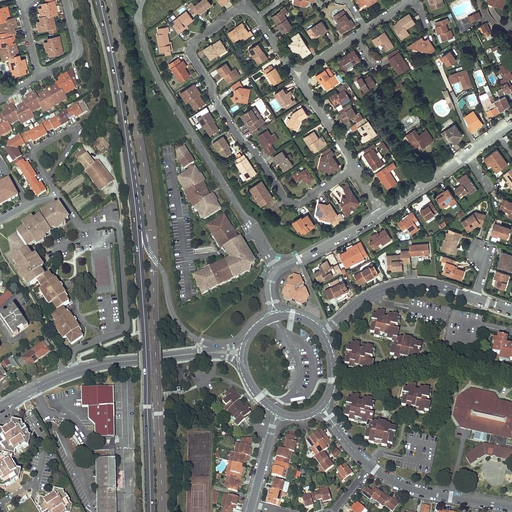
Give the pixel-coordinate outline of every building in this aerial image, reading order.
[(191,2),(188,4),(195,14),(198,11),(199,12),(206,7),(211,4),(208,0),(199,0),(193,5),(191,2)] [(57,14),(54,1),(43,4),(44,8),(39,9),(41,18),(52,15),(57,14)] [(8,15),(6,6),(0,7),(0,20),(4,20),(4,16),(8,15)] [(350,19),(343,9),(335,14),(340,22),(338,23),(336,24),(341,32),(345,29),(348,27),(349,28),(355,24),(351,18),(350,19)] [(279,27),(282,32),(291,26),(281,10),(273,15),(278,22),(276,23),(279,27)] [(174,23),(171,25),(177,33),(180,30),(179,29),(185,24),(192,19),(185,11),(172,20),(174,23)] [(480,17),(477,12),(470,15),(473,21),(480,17)] [(400,24),(394,28),(399,36),(408,31),(406,28),(415,22),(409,13),(403,17),(400,19),(401,21),(400,24)] [(55,27),(52,15),(41,18),(41,22),(37,23),(39,31),(55,27)] [(16,26),(14,17),(4,20),(0,20),(0,28),(1,34),(12,31),(11,27),(16,26)] [(449,22),(447,17),(435,21),(437,25),(435,26),(437,29),(438,33),(439,33),(441,32),(444,40),(453,37),(450,29),(448,30),(446,24),(449,22)] [(392,25),(394,28),(400,24),(401,21),(400,19),(397,20),(397,23),(392,25)] [(327,28),(321,20),(306,29),(311,36),(319,32),(320,33),(327,28)] [(484,32),(490,29),(487,22),(480,25),(484,32)] [(233,30),(228,33),(233,41),(239,37),(241,36),(243,39),(252,33),(250,30),(248,31),(243,25),(236,29),(236,28),(233,30)] [(156,34),(159,51),(162,50),(169,49),(168,41),(167,34),(168,33),(167,26),(157,28),(158,33),(156,34)] [(14,39),(12,31),(1,34),(0,33),(0,46),(10,44),(9,40),(14,39)] [(394,45),(384,31),(376,36),(372,38),(376,45),(381,42),(386,50),(394,45)] [(306,43),(298,32),(291,37),(293,40),(290,42),(294,48),(298,49),(299,51),(301,54),(309,48),(306,43)] [(62,52),(58,36),(50,38),(50,42),(44,43),(46,52),(50,51),(51,55),(62,52)] [(431,52),(435,49),(428,39),(424,41),(419,45),(417,41),(412,44),(415,48),(420,49),(422,52),(425,50),(431,52)] [(212,45),(211,44),(203,48),(210,59),(214,56),(218,54),(226,49),(220,41),(212,45)] [(294,48),(290,42),(288,44),(292,50),(299,51),(298,49),(294,48)] [(17,51),(15,43),(10,44),(0,46),(0,50),(2,59),(8,58),(13,57),(12,53),(17,51)] [(258,44),(249,50),(257,63),(267,57),(261,50),(258,44)] [(353,63),(360,58),(354,49),(347,53),(348,55),(341,59),(346,67),(353,63)] [(440,57),(446,67),(457,60),(450,50),(440,57)] [(409,66),(398,51),(389,57),(391,61),(394,65),(395,64),(400,71),(409,66)] [(344,55),(338,59),(345,70),(353,64),(353,63),(346,67),(341,59),(348,55),(347,53),(344,55)] [(26,68),(24,59),(18,61),(17,56),(13,57),(8,58),(12,75),(23,72),(22,68),(26,68)] [(180,61),(177,57),(168,63),(179,81),(189,75),(185,69),(183,65),(181,66),(178,62),(180,61)] [(230,70),(225,62),(216,68),(222,76),(224,75),(228,81),(236,76),(232,69),(230,70)] [(511,77),(511,74),(506,62),(499,66),(502,72),(511,91),(511,84),(510,85),(508,79),(511,77)] [(266,72),(273,84),(281,78),(276,70),(274,67),(272,68),(270,65),(263,70),(265,73),(266,72)] [(333,74),(327,66),(324,68),(329,76),(331,75),(336,82),(338,81),(334,73),(333,74)] [(329,76),(324,68),(321,70),(315,74),(321,82),(323,81),(327,88),(336,82),(331,75),(329,76)] [(77,69),(67,74),(59,78),(62,83),(58,85),(64,95),(75,88),(81,85),(77,69)] [(466,69),(447,75),(450,84),(460,81),(463,90),(472,87),(466,69)] [(364,79),(360,72),(352,77),(355,80),(357,79),(364,91),(376,83),(370,75),(364,79)] [(511,91),(502,72),(500,74),(501,76),(502,76),(503,79),(498,81),(502,88),(505,95),(509,93),(511,91)] [(402,77),(390,85),(392,88),(394,87),(400,83),(403,81),(402,77)] [(240,86),(237,81),(230,85),(234,91),(233,96),(236,100),(246,102),(249,89),(241,87),(240,87),(239,86),(240,86)] [(343,83),(337,86),(340,91),(344,89),(346,87),(343,83)] [(196,88),(193,84),(179,93),(182,97),(185,95),(189,100),(194,108),(203,103),(197,94),(194,89),(196,88)] [(64,95),(58,85),(55,87),(51,89),(53,93),(50,96),(55,106),(67,99),(64,95)] [(457,101),(450,85),(446,87),(448,90),(453,103),(457,101)] [(282,88),(274,93),(282,106),(291,100),(289,96),(291,94),(291,93),(289,90),(286,92),(285,93),(282,89),(282,88)] [(505,95),(502,88),(497,91),(499,98),(494,100),(499,111),(502,109),(504,108),(503,107),(509,104),(504,95),(505,95)] [(337,93),(336,92),(329,96),(332,100),(334,104),(342,100),(343,101),(343,102),(350,98),(344,89),(340,91),(337,93)] [(448,90),(444,92),(449,104),(453,103),(448,90)] [(50,96),(47,91),(44,93),(40,95),(43,99),(39,102),(42,107),(44,111),(55,106),(50,96)] [(39,102),(34,93),(31,95),(27,97),(29,101),(26,103),(31,113),(42,107),(39,102)] [(286,107),(295,101),(291,94),(289,96),(291,100),(282,106),(286,107)] [(492,95),(481,101),(488,114),(493,111),(494,113),(497,112),(499,111),(494,100),(492,95)] [(356,112),(349,102),(345,105),(347,108),(338,114),(338,117),(342,118),(344,122),(348,119),(349,117),(356,112)] [(31,113),(26,103),(22,105),(18,107),(21,112),(17,114),(20,119),(23,124),(34,117),(31,113)] [(17,114),(12,105),(8,107),(5,109),(7,113),(3,115),(9,125),(20,119),(17,114)] [(83,114),(78,105),(71,109),(70,108),(66,110),(71,118),(75,115),(76,118),(83,114)] [(292,112),(286,125),(295,130),(299,122),(297,121),(298,120),(300,119),(307,115),(305,111),(302,107),(292,112)] [(261,123),(251,108),(242,114),(248,124),(246,125),(250,130),(251,130),(253,133),(257,130),(255,127),(261,123)] [(64,113),(56,117),(61,126),(69,122),(68,119),(71,118),(66,110),(64,112),(64,113)] [(204,127),(209,135),(218,129),(213,122),(208,115),(209,114),(207,110),(200,114),(203,118),(199,120),(204,127)] [(481,122),(474,111),(465,117),(470,125),(467,127),(472,133),(475,130),(474,129),(476,128),(479,126),(478,124),(481,122)] [(9,125),(3,115),(0,117),(0,134),(1,136),(11,130),(9,125)] [(376,133),(365,116),(351,125),(353,129),(357,126),(362,132),(363,132),(367,138),(376,133)] [(61,126),(56,117),(50,121),(49,120),(45,122),(49,129),(53,128),(54,130),(61,126)] [(49,129),(45,122),(41,124),(42,126),(35,129),(40,138),(47,134),(45,132),(49,129)] [(446,129),(440,132),(446,143),(450,140),(449,139),(451,137),(452,139),(454,142),(457,140),(459,138),(458,137),(462,134),(454,123),(445,128),(446,129)] [(40,138),(35,129),(28,133),(28,132),(24,134),(28,141),(32,140),(33,142),(40,138)] [(276,149),(274,146),(275,145),(273,141),(274,140),(266,129),(257,136),(259,139),(264,147),(263,148),(268,155),(276,149)] [(420,137),(415,129),(405,135),(411,143),(413,148),(420,143),(422,147),(426,144),(433,139),(426,129),(422,132),(424,134),(420,137)] [(312,137),(310,133),(303,138),(310,149),(312,148),(314,151),(326,143),(324,140),(320,142),(317,144),(315,140),(313,141),(311,138),(312,137)] [(25,144),(21,136),(9,142),(7,147),(16,149),(17,145),(20,146),(23,146),(26,145),(25,144)] [(225,140),(222,136),(211,142),(219,154),(220,153),(223,157),(230,152),(227,148),(225,145),(227,144),(225,140)] [(101,137),(94,144),(102,153),(110,145),(107,143),(101,137)] [(376,146),(373,142),(363,148),(366,152),(363,153),(370,164),(371,162),(375,168),(383,162),(373,147),(376,146)] [(413,148),(411,143),(408,145),(413,153),(422,147),(420,143),(413,148)] [(16,153),(16,149),(7,147),(7,151),(16,164),(24,159),(22,156),(23,156),(22,154),(18,153),(16,153)] [(95,164),(82,147),(74,154),(92,180),(96,186),(109,176),(98,161),(95,164)] [(203,220),(219,209),(210,195),(208,196),(207,197),(205,194),(206,193),(200,183),(202,182),(193,168),(192,169),(189,165),(192,163),(182,148),(180,149),(179,147),(174,150),(176,158),(177,160),(176,161),(182,170),(186,167),(188,171),(177,179),(181,185),(181,186),(185,193),(183,194),(192,208),(194,207),(198,213),(199,213),(203,220)] [(328,147),(320,152),(322,155),(330,150),(328,147)] [(497,149),(484,158),(489,165),(491,164),(497,172),(508,164),(497,149)] [(326,169),(327,172),(338,166),(335,162),(332,161),(330,159),(332,158),(330,154),(332,153),(330,150),(322,155),(321,161),(318,162),(317,167),(326,169)] [(283,159),(279,153),(272,157),(277,163),(278,163),(279,163),(280,162),(282,164),(280,165),(283,171),(289,167),(284,159),(283,159)] [(237,162),(235,163),(244,178),(253,173),(250,168),(251,167),(248,162),(244,157),(237,162)] [(24,159),(16,164),(18,168),(19,167),(24,174),(32,168),(28,161),(26,163),(24,159)] [(396,165),(393,161),(375,172),(378,176),(379,175),(383,181),(387,187),(396,182),(389,170),(396,165)] [(32,168),(24,174),(28,181),(27,181),(29,185),(37,179),(35,176),(37,175),(32,168)] [(300,172),(299,170),(293,174),(297,181),(301,178),(304,179),(307,182),(310,180),(313,178),(306,168),(300,172)] [(462,177),(458,179),(462,184),(455,189),(459,196),(468,190),(468,192),(476,187),(467,174),(462,177)] [(46,189),(41,182),(39,184),(37,179),(29,185),(32,189),(33,188),(37,194),(46,189)] [(263,185),(260,180),(250,187),(255,194),(252,196),(256,201),(258,200),(261,204),(271,197),(268,193),(266,194),(260,186),(263,185)] [(0,209),(19,200),(10,181),(0,186),(0,209)] [(341,208),(345,214),(350,211),(345,204),(347,203),(352,204),(353,198),(351,194),(351,193),(350,193),(350,190),(347,185),(344,188),(343,192),(340,191),(338,193),(338,195),(334,198),(339,206),(340,206),(341,208)] [(440,193),(435,196),(441,205),(448,201),(449,202),(451,205),(457,201),(448,188),(440,193)] [(502,203),(500,207),(509,212),(508,216),(511,217),(511,202),(503,199),(502,203)] [(327,204),(318,202),(314,215),(316,215),(320,216),(321,219),(329,221),(333,225),(343,218),(340,213),(336,215),(328,203),(327,204)] [(425,208),(421,211),(426,219),(438,212),(431,202),(428,204),(429,205),(425,208)] [(24,229),(26,232),(19,237),(27,249),(32,246),(33,247),(36,246),(36,247),(43,242),(44,244),(46,243),(48,242),(46,238),(52,234),(51,233),(55,230),(55,231),(62,226),(64,228),(65,227),(67,226),(65,223),(69,221),(61,210),(59,211),(57,207),(43,217),(45,220),(43,221),(42,220),(36,224),(35,223),(31,225),(32,226),(28,228),(28,227),(24,229)] [(404,219),(398,223),(401,228),(405,226),(406,227),(411,234),(419,229),(414,222),(418,220),(412,212),(409,214),(409,216),(404,219)] [(475,212),(462,221),(467,230),(473,226),(478,223),(487,226),(490,217),(475,212)] [(297,217),(292,221),(297,229),(300,233),(303,231),(313,225),(306,214),(301,218),(300,216),(297,217)] [(223,216),(208,225),(212,231),(210,233),(212,236),(213,235),(220,246),(219,246),(221,250),(225,247),(238,239),(235,235),(235,236),(232,233),(234,232),(232,228),(230,229),(228,226),(229,225),(223,216)] [(510,228),(495,223),(491,235),(494,236),(497,237),(497,235),(505,237),(506,233),(508,233),(510,228)] [(375,233),(371,236),(373,240),(369,242),(374,249),(379,245),(378,244),(381,242),(382,245),(391,239),(385,229),(380,232),(381,234),(377,236),(375,233)] [(462,233),(450,229),(448,233),(443,250),(453,254),(456,247),(459,237),(461,237),(462,233)] [(225,247),(229,254),(234,251),(236,251),(236,252),(238,251),(236,249),(244,244),(240,238),(238,239),(225,247)] [(246,248),(244,244),(236,249),(238,251),(236,252),(236,251),(234,251),(229,254),(231,258),(211,268),(210,266),(206,268),(207,271),(204,273),(203,272),(193,277),(201,292),(207,289),(208,290),(212,288),(213,289),(223,284),(222,282),(231,277),(232,280),(237,277),(236,275),(243,272),(244,273),(247,272),(246,270),(249,269),(250,268),(253,264),(254,263),(254,262),(254,261),(254,260),(251,255),(250,255),(245,248),(246,248)] [(348,251),(339,255),(346,267),(357,262),(356,260),(363,256),(357,244),(353,246),(354,248),(348,251)] [(428,244),(409,245),(409,250),(410,255),(422,254),(429,254),(428,244)] [(400,254),(386,256),(388,268),(394,268),(404,267),(403,263),(410,262),(410,255),(409,250),(400,251),(400,254)] [(511,254),(503,252),(501,257),(503,258),(500,266),(510,269),(511,265),(511,264),(511,254)] [(30,259),(27,254),(14,263),(19,270),(17,271),(19,275),(20,274),(24,280),(24,281),(26,284),(29,282),(30,284),(29,285),(32,289),(38,285),(46,280),(42,273),(40,269),(39,270),(35,264),(38,262),(36,259),(33,260),(31,258),(30,259)] [(456,260),(442,256),(441,260),(446,262),(443,271),(451,274),(450,276),(462,279),(465,271),(454,267),(456,260)] [(320,269),(314,272),(319,282),(332,275),(331,271),(328,267),(330,266),(327,260),(321,263),(322,264),(324,268),(320,269)] [(41,266),(38,262),(35,264),(39,270),(40,269),(42,273),(44,271),(41,266)] [(330,266),(328,267),(331,271),(332,275),(341,270),(337,263),(330,266)] [(369,265),(353,275),(358,283),(365,279),(374,274),(375,275),(378,273),(373,265),(372,263),(369,264),(369,265)] [(509,275),(497,271),(494,278),(497,280),(498,280),(497,286),(499,287),(505,289),(509,275)] [(358,283),(359,285),(366,280),(375,275),(374,274),(365,279),(358,283)] [(291,276),(287,278),(286,279),(281,291),(280,294),(282,300),(290,303),(298,306),(303,304),(304,302),(305,299),(306,298),(298,278),(296,278),(291,276)] [(50,277),(46,280),(38,285),(43,292),(45,294),(42,296),(49,306),(52,304),(53,306),(58,314),(63,310),(70,306),(67,301),(65,301),(64,299),(66,298),(66,297),(66,296),(65,295),(62,295),(60,292),(57,293),(55,291),(58,289),(57,287),(58,284),(57,283),(56,283),(54,284),(53,282),(53,281),(50,277)] [(338,278),(330,282),(331,286),(340,282),(338,278)] [(331,286),(325,289),(329,298),(339,293),(344,290),(345,292),(348,290),(343,280),(340,282),(331,286)] [(61,289),(58,284),(57,287),(58,289),(55,291),(57,293),(60,292),(62,295),(65,295),(61,289)] [(0,305),(14,294),(11,290),(0,299),(0,305)] [(451,308),(411,299),(410,305),(409,306),(408,310),(408,311),(407,317),(445,326),(447,326),(451,308)] [(28,326),(15,307),(11,309),(11,311),(6,315),(5,313),(1,316),(7,325),(14,335),(18,333),(17,332),(23,328),(24,329),(28,326)] [(485,315),(451,308),(447,326),(445,334),(444,341),(442,346),(477,354),(482,331),(482,328),(483,324),(484,322),(485,315)] [(66,315),(63,310),(58,314),(52,318),(57,325),(58,327),(55,330),(62,339),(65,337),(67,340),(72,347),(83,339),(80,334),(79,334),(78,332),(79,331),(79,330),(79,329),(76,328),(73,325),(70,327),(68,324),(71,322),(70,320),(71,318),(70,317),(69,317),(69,316),(67,317),(66,315)] [(393,338),(398,339),(399,331),(395,330),(395,327),(396,325),(398,326),(399,322),(397,322),(398,318),(398,316),(393,315),(392,316),(388,315),(388,318),(384,317),(385,312),(381,311),(381,312),(377,312),(376,316),(373,315),(372,320),(374,321),(373,325),(372,324),(370,332),(374,333),(375,333),(374,337),(379,338),(380,335),(387,336),(387,339),(387,340),(391,341),(392,341),(393,338)] [(75,323),(71,318),(70,320),(71,322),(68,324),(70,327),(73,325),(76,328),(79,329),(75,323)] [(511,344),(509,344),(507,343),(508,341),(508,337),(499,335),(498,339),(496,339),(495,344),(493,353),(501,354),(500,357),(510,360),(511,360),(511,344)] [(393,338),(392,341),(392,343),(394,343),(393,347),(392,346),(390,355),(394,355),(395,356),(394,359),(399,360),(400,357),(407,358),(407,362),(412,363),(413,359),(414,360),(417,360),(419,353),(416,352),(417,348),(421,349),(422,344),(416,342),(416,341),(412,340),(412,339),(409,339),(404,338),(400,338),(400,339),(398,339),(393,338)] [(51,347),(47,341),(33,351),(39,359),(44,355),(50,352),(48,350),(51,347)] [(348,347),(347,352),(349,352),(348,356),(347,356),(345,364),(349,365),(350,365),(349,368),(353,369),(354,369),(355,366),(362,368),(361,371),(362,371),(367,372),(367,369),(368,369),(372,370),(374,362),(370,361),(370,359),(371,357),(372,357),(373,354),(371,353),(372,349),(373,347),(367,346),(367,347),(363,346),(362,350),(359,349),(360,344),(356,343),(356,344),(352,343),(351,347),(348,347)] [(39,359),(33,351),(19,360),(23,367),(27,365),(28,367),(30,365),(39,359)] [(17,364),(12,356),(7,359),(10,364),(12,367),(15,365),(17,364)] [(10,364),(7,359),(1,364),(4,368),(10,364)] [(404,388),(403,393),(406,394),(405,397),(403,397),(401,405),(405,406),(406,406),(406,409),(410,410),(411,411),(411,408),(419,409),(418,412),(419,413),(423,414),(424,410),(425,411),(429,411),(431,404),(426,403),(427,399),(429,399),(430,395),(428,394),(429,390),(430,388),(424,387),(424,388),(420,387),(419,391),(415,390),(417,385),(413,384),(412,386),(409,385),(408,389),(404,388)] [(107,386),(82,387),(82,393),(82,405),(89,405),(94,405),(95,411),(95,418),(92,421),(95,425),(96,438),(110,437),(115,437),(114,405),(108,405),(107,386)] [(453,417),(461,429),(471,432),(475,433),(474,439),(486,441),(487,435),(491,436),(489,446),(483,444),(467,454),(466,458),(471,464),(477,461),(477,460),(479,459),(480,459),(486,455),(493,457),(494,456),(495,457),(496,458),(511,461),(511,404),(499,401),(498,399),(494,394),(471,389),(457,397),(453,417)] [(238,399),(230,390),(224,395),(227,398),(222,403),(225,407),(224,409),(226,412),(227,411),(230,415),(231,414),(234,417),(237,420),(235,421),(238,425),(245,420),(244,418),(249,413),(247,411),(248,409),(246,406),(245,407),(238,399)] [(347,399),(346,404),(349,405),(348,408),(346,408),(345,416),(349,417),(349,420),(353,421),(354,421),(355,418),(362,420),(361,423),(362,423),(366,424),(367,424),(367,421),(372,422),(374,414),(370,413),(370,411),(371,409),(372,410),(373,406),(372,405),(372,401),(373,399),(367,398),(367,399),(363,398),(362,402),(359,401),(360,396),(355,395),(355,396),(352,395),(351,399),(347,399)] [(0,487),(6,489),(6,487),(10,485),(9,484),(15,480),(15,481),(18,479),(20,479),(22,470),(18,469),(17,467),(15,468),(12,464),(14,462),(13,460),(14,454),(16,454),(17,450),(20,449),(18,447),(23,444),(24,446),(26,445),(30,446),(32,436),(30,435),(28,432),(28,433),(24,427),(25,427),(23,424),(23,422),(13,420),(13,424),(11,425),(12,427),(10,429),(8,430),(6,428),(4,429),(0,429),(0,428),(0,439),(1,442),(2,441),(5,447),(7,450),(6,455),(4,454),(3,457),(0,458),(1,459),(0,459),(0,487)] [(372,422),(367,421),(367,424),(366,426),(369,427),(368,431),(366,430),(365,438),(368,439),(369,439),(368,443),(373,444),(374,444),(374,441),(381,442),(381,445),(382,446),(386,447),(387,443),(388,443),(392,444),(394,436),(391,436),(392,432),(395,433),(397,428),(390,426),(390,425),(386,424),(387,423),(383,422),(379,421),(379,422),(375,422),(374,423),(372,422)] [(324,432),(321,428),(317,431),(320,435),(322,434),(325,438),(327,436),(324,432)] [(401,461),(399,467),(430,474),(438,437),(408,430),(405,442),(402,455),(402,456),(401,459),(401,461)] [(317,431),(310,437),(315,445),(324,439),(325,438),(322,434),(320,435),(317,431)] [(286,445),(284,449),(289,450),(294,452),(296,442),(294,441),(295,437),(286,434),(285,440),(284,444),(286,445)] [(115,457),(115,437),(110,437),(110,444),(96,445),(96,450),(110,450),(111,458),(115,457)] [(310,437),(307,439),(312,447),(314,446),(315,445),(310,437)] [(315,445),(314,446),(320,454),(323,451),(328,448),(325,444),(326,443),(324,439),(315,445)] [(251,446),(242,443),(239,453),(248,456),(250,456),(251,451),(249,451),(251,446)] [(280,457),(279,462),(287,464),(288,459),(286,459),(289,450),(284,449),(279,447),(278,452),(277,456),(280,457)] [(320,454),(315,458),(320,465),(328,458),(326,454),(323,451),(320,454)] [(239,453),(236,453),(233,462),(243,465),(244,461),(246,461),(248,456),(239,453)] [(111,458),(96,458),(96,465),(94,467),(95,477),(97,481),(97,489),(97,511),(117,511),(115,457),(111,458)] [(328,458),(320,465),(326,471),(334,466),(331,461),(328,458)] [(243,465),(233,462),(231,472),(234,473),(232,477),(241,479),(244,470),(242,469),(243,465)] [(273,470),(271,474),(281,477),(284,469),(285,469),(287,464),(279,462),(277,467),(274,466),(273,470)] [(345,464),(337,470),(344,479),(352,473),(349,469),(345,464)] [(232,477),(231,476),(227,489),(237,492),(239,483),(242,484),(243,480),(241,479),(232,477)] [(284,482),(275,479),(274,484),(272,483),(271,486),(271,488),(274,489),(282,491),(284,482)] [(65,489),(55,487),(54,491),(52,492),(54,495),(48,498),(47,495),(45,496),(41,495),(38,505),(40,505),(42,509),(43,508),(45,511),(60,511),(63,510),(64,511),(65,511),(66,511),(68,511),(70,511),(73,503),(71,503),(69,499),(69,500),(65,494),(66,494),(64,491),(65,489)] [(367,488),(362,494),(370,500),(372,498),(376,501),(382,493),(374,487),(371,491),(367,488)] [(267,497),(266,503),(275,505),(277,500),(279,501),(282,491),(274,489),(273,494),(268,493),(267,497)] [(319,491),(315,493),(317,500),(322,499),(322,503),(331,500),(328,490),(320,493),(319,491)] [(310,496),(302,498),(305,508),(313,506),(312,502),(317,500),(315,493),(310,494),(310,496)] [(382,493),(376,501),(384,507),(385,506),(391,498),(387,495),(386,496),(382,493)] [(239,498),(229,495),(225,507),(234,509),(235,509),(237,504),(239,498)] [(391,498),(385,506),(393,511),(399,504),(395,501),(396,500),(392,496),(391,498)] [(352,506),(349,509),(351,510),(353,511),(361,511),(365,509),(357,503),(353,507),(352,506)]
